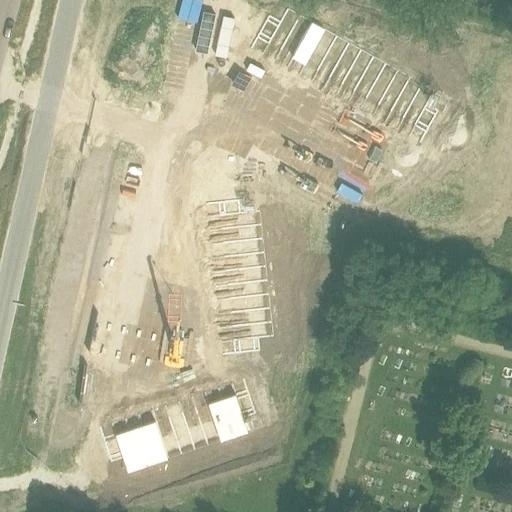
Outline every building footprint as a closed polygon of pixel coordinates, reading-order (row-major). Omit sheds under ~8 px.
[(269,16),(257,37),(426,132),(438,110),(427,105),(435,91),(287,8),(280,21),(269,16)] [(346,152),(341,131),(282,143),(287,164),(346,152)] [(243,200),(218,203),(235,354),(259,351),(258,339),(274,337),(260,210),(244,212),(243,200)] [(103,369),(107,347),(86,342),(81,364),(103,369)] [(247,390),(103,439),(111,462),(122,458),(127,473),(248,433),(243,418),(255,414),(247,390)]
